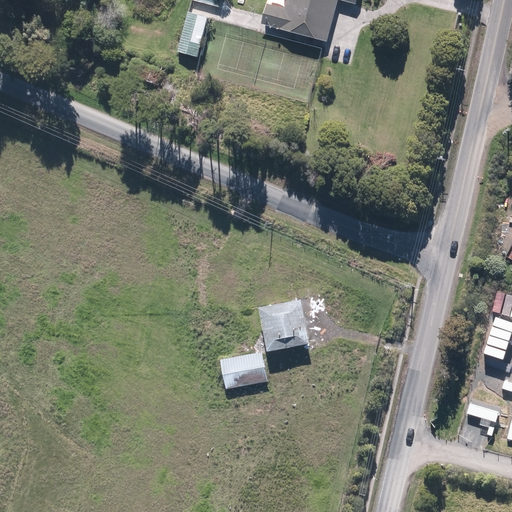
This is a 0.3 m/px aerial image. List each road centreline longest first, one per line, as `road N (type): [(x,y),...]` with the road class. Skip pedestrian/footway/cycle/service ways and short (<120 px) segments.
road 1 (residential): [(0,74),(443,260)]
road 2 (secondary): [(443,260),(503,0)]
road 3 (secondary): [(385,511),(443,260)]
